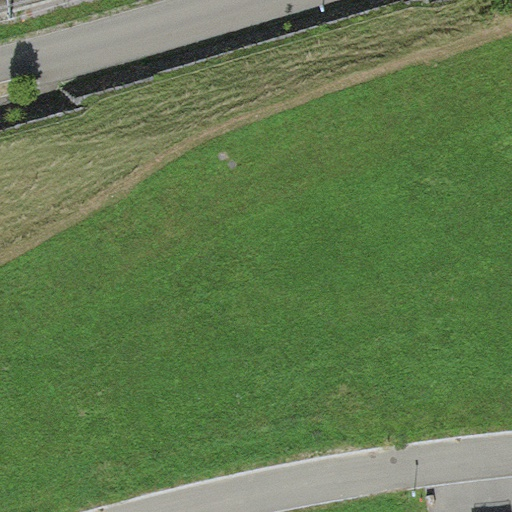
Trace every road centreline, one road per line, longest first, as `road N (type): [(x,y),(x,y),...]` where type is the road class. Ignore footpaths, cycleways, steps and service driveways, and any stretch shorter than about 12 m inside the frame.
road 1 (residential): [(511,466),(269,511)]
road 2 (residential): [(0,49),(183,0)]
